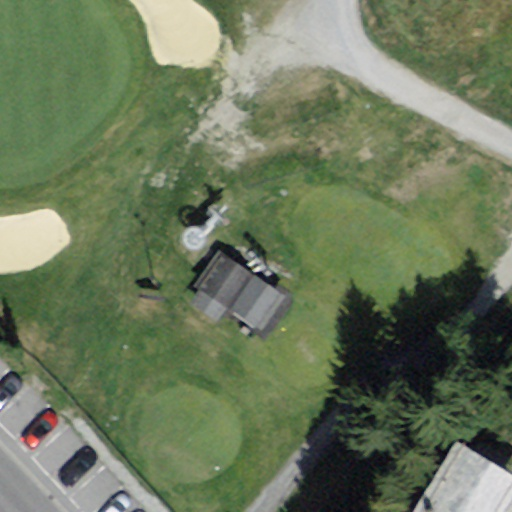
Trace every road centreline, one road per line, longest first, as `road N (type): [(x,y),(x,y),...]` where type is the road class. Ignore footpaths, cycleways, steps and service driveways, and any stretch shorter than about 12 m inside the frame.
road 1 (track): [(511,263),(483,307),(397,362),(263,511)]
road 2 (track): [(322,0),(319,28),(327,44),(511,147)]
